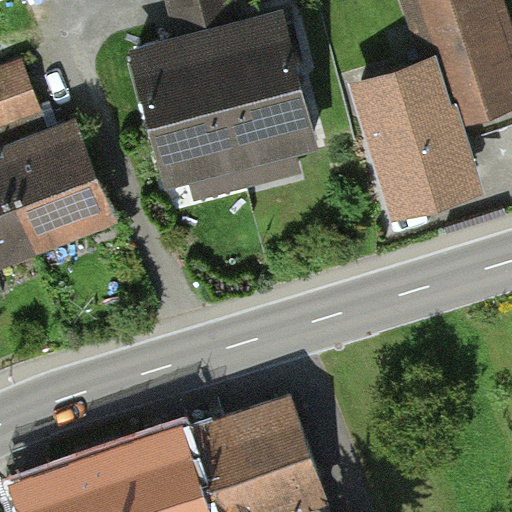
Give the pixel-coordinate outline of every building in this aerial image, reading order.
[(233,0),(177,0),(181,14),(234,1),(233,0)] [(511,103),(511,36),(501,0),(423,0),(441,56),(363,79),(399,197),(472,175),(455,121),(511,103)] [(286,11),(211,31),(246,165),(324,145),(286,11)] [(246,165),(211,31),(144,49),(179,182),(246,165)] [(50,246),(117,218),(74,111),(45,123),(20,63),(0,71),(0,126),(8,145),(50,246)] [(0,266),(50,246),(8,145),(0,147),(0,266)] [(329,511),(287,394),(195,427),(224,511),(329,511)] [(224,511),(195,427),(128,448),(26,484),(35,511),(224,511)]
